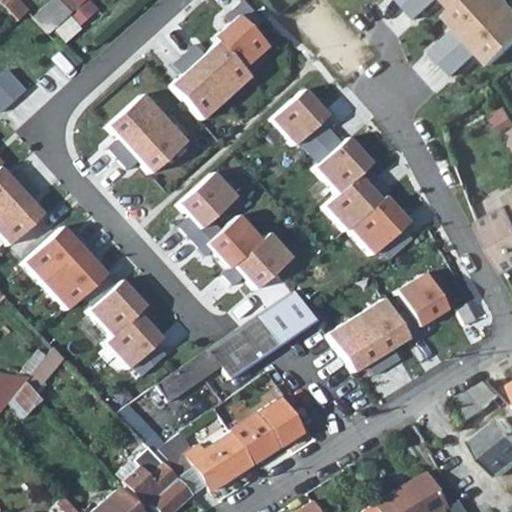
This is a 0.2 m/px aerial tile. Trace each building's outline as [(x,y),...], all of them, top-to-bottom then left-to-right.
[(14,0),(7,0),(4,3),(1,0),(0,0),(0,7),(6,15),(13,22),(24,12),(22,9),(14,0)] [(53,0),(50,0),(30,19),(43,33),(46,35),(68,16),(53,0)] [(53,0),(68,16),(78,7),(71,0),(53,0)] [(402,0),(409,8),(418,0),(402,0)] [(418,0),(409,8),(419,20),(442,0),(450,0),(457,8),(467,0),(418,0)] [(511,0),(471,0),(451,17),(462,31),(435,53),(447,67),(511,10),(511,0)] [(78,7),(68,16),(46,35),(56,45),(57,46),(93,11),(84,1),(78,7)] [(511,10),(447,67),(457,78),(484,54),(495,67),(511,52),(511,10)] [(241,18),(217,41),(222,45),(246,73),(271,50),(241,18)] [(246,73),(222,45),(174,87),(205,123),(253,81),(246,73)] [(7,73),(0,79),(0,114),(24,94),(7,73)] [(270,123),(295,150),(332,117),(308,90),(270,123)] [(145,101),(107,132),(150,182),(187,150),(145,101)] [(511,131),(503,138),(511,152),(511,131)] [(313,171),(339,200),(363,179),(377,166),(350,137),(313,171)] [(0,214),(23,193),(2,170),(0,171),(0,214)] [(218,177),(181,208),(203,234),(241,203),(218,177)] [(328,210),(350,235),(385,204),(363,179),(339,200),(328,210)] [(23,193),(0,214),(0,243),(8,253),(47,217),(23,193)] [(511,271),(511,193),(504,198),(509,206),(480,224),(505,275),(511,271)] [(385,204),(350,235),(370,257),(408,223),(387,201),(385,204)] [(234,268),(262,245),(240,218),(208,245),(230,271),(234,268)] [(46,289),(84,254),(63,231),(25,267),(46,289)] [(262,245),(234,268),(257,294),(293,262),(272,237),(262,245)] [(84,254),(46,289),(69,314),(108,279),(84,254)] [(430,277),(401,295),(422,330),(451,313),(430,277)] [(89,313),(113,340),(140,317),(146,311),(123,284),(89,313)] [(293,294),(155,386),(166,403),(217,371),(224,382),(313,324),(293,294)] [(385,299),(332,332),(358,374),(411,341),(385,299)] [(113,340),(106,348),(129,373),(163,342),(140,317),(113,340)] [(21,385),(28,393),(57,357),(50,349),(25,380),(21,385)] [(0,375),(0,403),(5,404),(21,385),(25,380),(0,375)] [(487,381),(465,393),(450,402),(464,422),(485,408),(499,397),(487,381)] [(4,406),(17,420),(36,401),(29,394),(28,393),(21,385),(5,404),(4,406)] [(226,433),(247,466),(295,435),(273,401),(225,432),(226,433)] [(499,475),(511,465),(511,426),(505,417),(473,442),(499,475)] [(186,451),(175,434),(154,450),(177,476),(191,468),(206,493),(247,466),(226,433),(197,453),(193,446),(186,451)] [(169,511),(187,495),(157,463),(142,478),(132,467),(116,483),(141,510),(146,504),(153,511),(169,511)] [(440,511),(440,510),(441,509),(421,474),(369,506),(373,511),(440,511)] [(131,511),(112,490),(86,511),(131,511)] [(71,511),(60,499),(53,505),(58,511),(71,511)] [(313,511),(308,502),(293,511),(313,511)]
